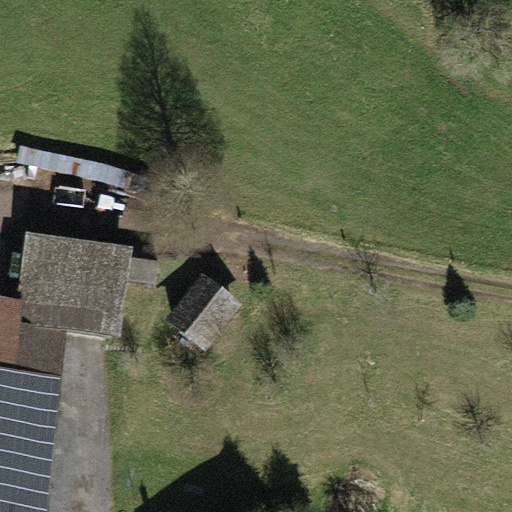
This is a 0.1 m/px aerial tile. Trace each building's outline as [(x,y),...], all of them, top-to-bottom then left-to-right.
[(119,257),(29,245),(20,311),(18,323),(67,329),(108,335),(115,282),(118,259),(119,257)] [(118,259),(115,282),(156,288),(159,264),(118,259)] [(203,286),(176,322),(205,344),(232,308),(203,286)] [(20,311),(0,309),(0,387),(22,389),(16,448),(52,452),(67,329),(18,323),(20,311)] [(0,511),(9,511),(12,482),(49,486),(52,452),(16,448),(22,389),(0,387),(0,511)] [(45,511),(49,486),(12,482),(9,511),(45,511)]
